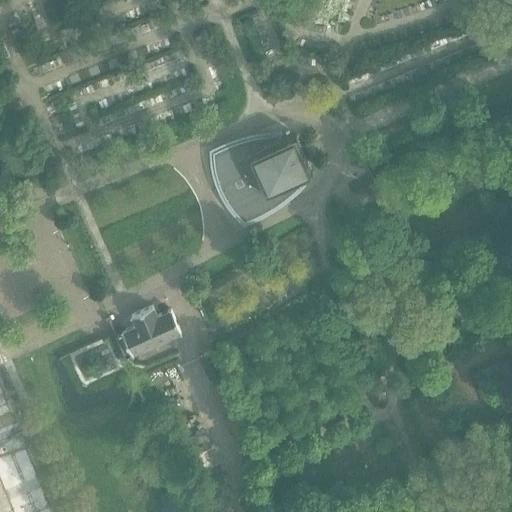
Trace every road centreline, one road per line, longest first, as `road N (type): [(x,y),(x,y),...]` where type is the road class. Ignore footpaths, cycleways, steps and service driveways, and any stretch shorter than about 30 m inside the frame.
road 1 (track): [(49,198),(280,106),(326,108),(350,146),(341,175),(315,196),(102,308)]
road 2 (track): [(76,187),(123,298)]
